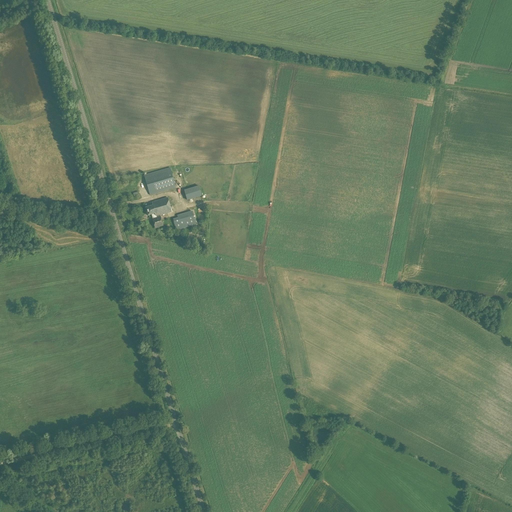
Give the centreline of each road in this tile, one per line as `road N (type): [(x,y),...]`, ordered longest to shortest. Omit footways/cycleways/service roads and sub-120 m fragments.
road 1 (tertiary): [(203,511),(47,0)]
road 2 (track): [(0,463),(176,422)]
